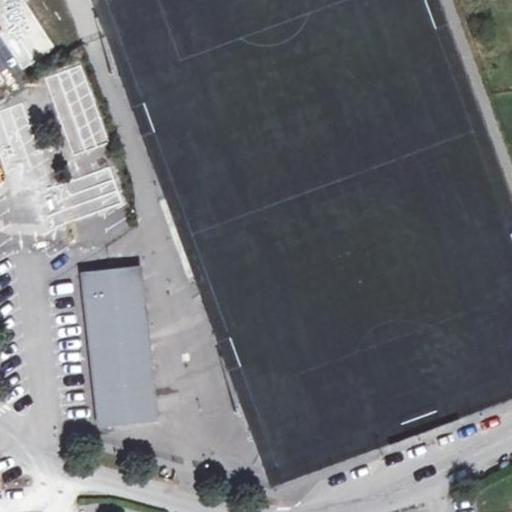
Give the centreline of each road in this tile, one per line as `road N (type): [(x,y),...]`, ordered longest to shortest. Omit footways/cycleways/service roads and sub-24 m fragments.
road 1 (tertiary): [(511,435),(387,496),(325,511)]
road 2 (tertiary): [(238,511),(111,479),(65,458)]
